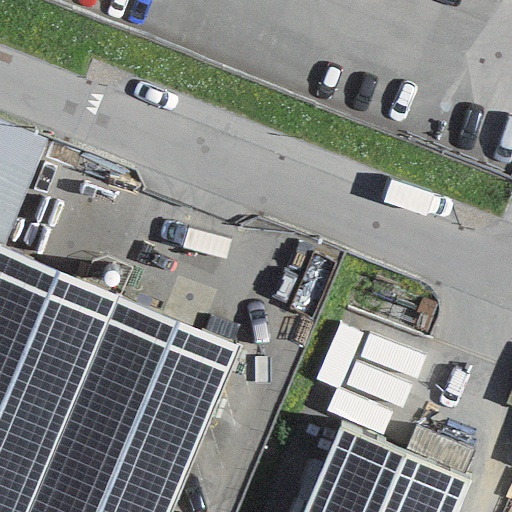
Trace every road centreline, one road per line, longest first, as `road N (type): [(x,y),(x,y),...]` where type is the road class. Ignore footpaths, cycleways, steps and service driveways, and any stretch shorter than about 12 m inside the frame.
road 1 (residential): [(511,266),(0,76)]
road 2 (unknown): [(217,156),(233,221),(267,262),(278,290),(277,342),(205,511)]
